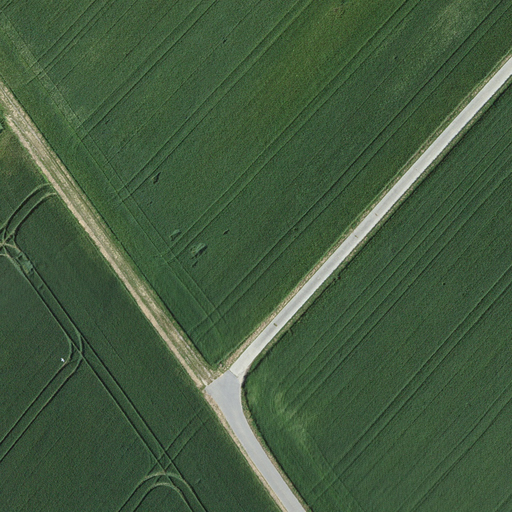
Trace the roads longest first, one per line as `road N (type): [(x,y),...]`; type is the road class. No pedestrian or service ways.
road 1 (track): [(302,511),(232,414),(238,372),(511,66)]
road 2 (track): [(232,414),(0,88)]
